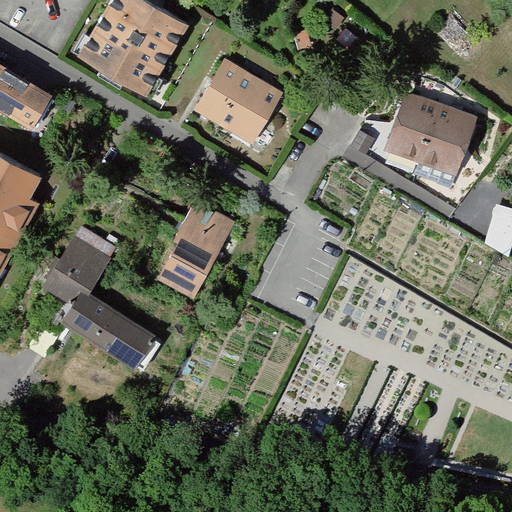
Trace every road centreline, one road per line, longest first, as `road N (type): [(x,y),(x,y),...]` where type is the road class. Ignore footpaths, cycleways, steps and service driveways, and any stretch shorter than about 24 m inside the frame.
road 1 (residential): [(511,509),(153,431),(87,420),(0,420)]
road 2 (residential): [(495,191),(472,223),(332,141)]
